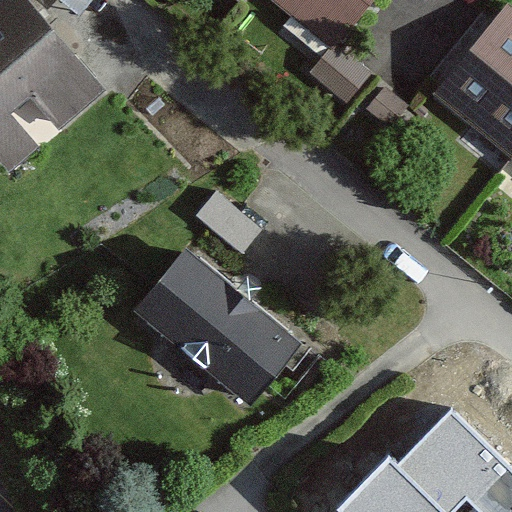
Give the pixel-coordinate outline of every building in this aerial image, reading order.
[(105,98),(18,0),(0,0),(0,162),(13,178),(105,98)] [(65,0),(79,11),(88,0),(65,0)] [(274,0),(341,54),(385,0),(274,0)] [(511,16),(439,109),(511,165),(511,16)] [(216,191),(198,216),(244,249),(262,224),(216,191)] [(306,352),(188,260),(139,321),(257,414),(306,352)] [(417,427),(392,407),(371,433),(396,453),(417,427)] [(511,511),(511,416),(480,455),(511,480),(484,511),(511,511)]
